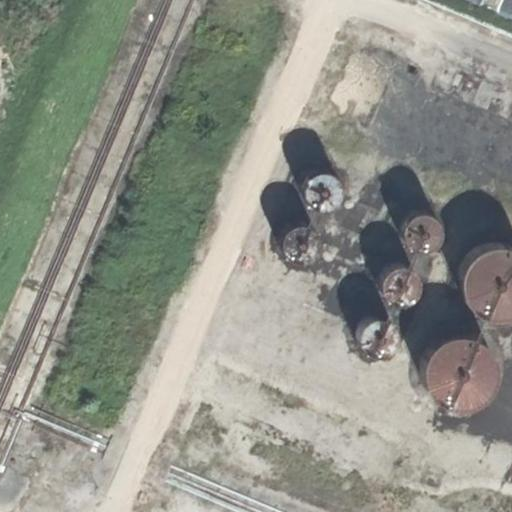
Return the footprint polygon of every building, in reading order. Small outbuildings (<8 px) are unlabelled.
[(339,165),(322,165),(310,177),(310,195),(322,207),(340,207),(352,194),(352,177),(339,165)] [(431,203),(414,203),(402,216),(402,233),(414,245),(432,245),(444,233),(443,215),(431,203)] [(317,218),(300,218),(288,230),(288,247),(300,260),(318,259),(330,247),(330,230),(317,218)] [(485,238),(473,247),(465,258),(462,275),(465,289),(473,303),(486,311),(501,314),(511,312),(511,236),(502,234),(485,238)] [(409,257),(392,257),(380,269),(380,287),(392,299),(410,299),(422,286),(421,269),(409,257)] [(387,309),(370,310),(358,322),(358,339),(371,351),(388,351),(400,339),(400,322),(387,309)] [(448,329),(436,338),(428,349),(425,366),(427,380),(436,393),(449,402),(464,405),(479,402),(491,395),(501,382),(504,368),(502,352),(494,338),(482,329),(465,325),(448,329)]
